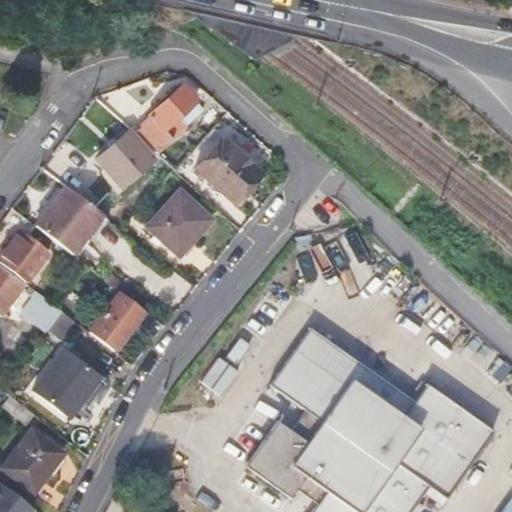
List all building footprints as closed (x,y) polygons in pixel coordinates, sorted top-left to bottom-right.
[(180,89),(128,130),(156,156),(186,131),(185,129),(202,116),(180,89)] [(96,162),(118,190),(150,164),(128,136),(96,162)] [(196,170),(233,206),(259,178),(222,143),(196,170)] [(55,163),(74,178),(85,164),(65,149),(55,163)] [(85,234),(91,239),(104,221),(62,188),(32,228),(69,256),(85,234)] [(144,229),(177,259),(211,223),(179,193),(144,229)] [(46,255),(16,232),(0,253),(0,266),(19,281),(22,284),(46,255)] [(0,305),(19,281),(0,266),(0,305)] [(88,335),(113,353),(143,314),(119,295),(88,335)] [(74,324),(60,313),(46,331),(60,343),(74,324)] [(300,479),(322,495),(314,507),(310,511),(410,511),(420,497),(438,511),(491,437),(428,391),(426,391),(419,387),(413,394),(419,399),(413,406),(310,331),(269,388),(303,412),(321,425),(305,446),(289,434),(279,426),(249,467),(289,497),(293,490),(300,479)] [(32,392),(69,420),(99,380),(62,352),(32,392)] [(303,412),(289,434),(305,446),(321,425),(303,412)] [(0,469),(32,494),(60,458),(29,434),(0,469)] [(314,507),(322,495),(300,479),(293,490),(314,507)] [(0,511),(29,511),(30,511),(0,488),(0,511)] [(511,511),(511,493),(499,511),(511,511)]
